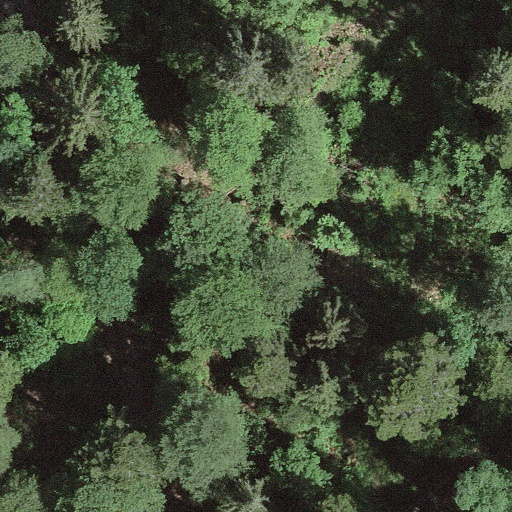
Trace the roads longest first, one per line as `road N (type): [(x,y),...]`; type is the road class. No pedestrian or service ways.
road 1 (track): [(14,0),(35,92),(87,226),(166,511)]
road 2 (track): [(389,511),(434,0)]
road 3 (track): [(409,0),(319,106),(199,206),(87,226)]
